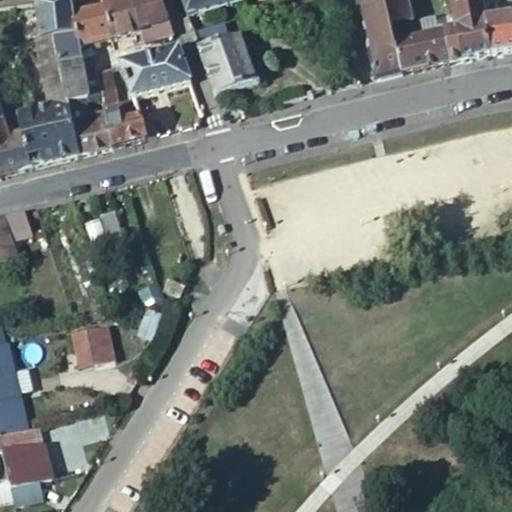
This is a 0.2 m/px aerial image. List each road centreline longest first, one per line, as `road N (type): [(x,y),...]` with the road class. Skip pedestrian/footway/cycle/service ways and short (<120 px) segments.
road 1 (residential): [(85,511),(233,277),(241,248),(217,144)]
road 2 (residential): [(217,144),(511,78)]
road 3 (residential): [(0,196),(217,144)]
road 4 (residential): [(217,144),(169,0)]
